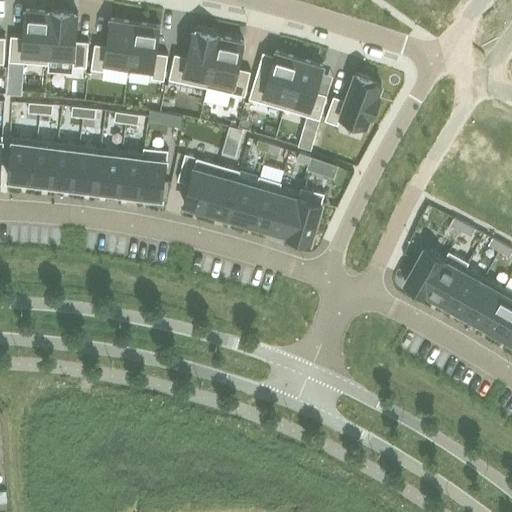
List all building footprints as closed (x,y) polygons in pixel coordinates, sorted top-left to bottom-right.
[(11,34),(9,60),(47,63),(52,8),(51,8),(51,10),(26,8),(24,35),(11,34)] [(52,8),(47,63),(48,63),(49,58),(73,60),(73,64),(86,65),(88,40),(76,39),(78,12),(73,12),(74,10),(52,8)] [(95,42),(91,68),(103,69),(104,65),(128,68),(135,21),(110,17),(106,43),(95,42)] [(135,21),(128,68),(152,72),(151,77),(164,78),(168,53),(156,51),(160,25),(135,21)] [(174,52),(169,77),(207,86),(219,32),(198,28),(197,30),(193,29),(187,55),(174,52)] [(219,32),(207,86),(245,94),(251,69),(238,66),(244,40),(219,35),(220,33),(219,32)] [(256,71),(249,97),(284,107),(299,57),(275,50),(268,75),(256,71)] [(299,57),(284,107),(320,118),(327,93),(316,90),(323,64),(299,57)] [(333,94),(325,118),(338,123),(339,118),(365,128),(370,114),(372,115),(380,93),(378,92),(381,83),(373,80),(373,77),(355,71),(346,98),(333,94)] [(29,101),(28,111),(40,112),(41,102),(29,101)] [(41,102),(40,112),(52,113),(53,103),(41,102)] [(72,105),(71,115),(83,116),(84,106),(72,105)] [(84,106),(83,116),(95,117),(96,107),(84,106)] [(115,110),(114,120),(126,121),(127,112),(115,110)] [(127,112),(126,121),(138,123),(139,113),(127,112)] [(174,113),(171,125),(181,126),(183,114),(174,113)] [(229,125),(227,133),(240,137),(242,129),(229,125)] [(487,144),(476,166),(501,179),(494,191),(506,198),(511,186),(511,172),(506,169),(511,158),(511,138),(495,130),(493,133),(490,131),(484,142),(487,144)] [(13,134),(8,177),(31,180),(37,137),(13,134)] [(37,137),(31,180),(53,183),(58,140),(37,137)] [(258,138),(255,148),(266,152),(269,142),(258,138)] [(58,140),(53,183),(74,185),(79,142),(58,140)] [(79,142),(74,185),(96,188),(101,145),(79,142)] [(269,142),(266,152),(278,155),(281,145),(269,142)] [(101,145),(96,188),(117,191),(123,148),(101,145)] [(123,148),(117,191),(139,193),(145,146),(143,145),(143,150),(123,148)] [(145,146),(139,193),(162,196),(168,149),(145,146)] [(299,151),(296,161),(307,164),(311,155),(299,151)] [(185,153),(177,180),(189,183),(186,194),(183,202),(205,208),(215,172),(218,163),(197,157),(185,153)] [(311,156),(307,168),(316,171),(321,159),(311,156)] [(215,172),(205,208),(226,214),(236,178),(239,169),(218,163),(215,172)] [(257,184),(246,221),(247,220),(267,226),(278,190),(279,185),(280,181),(260,175),(257,184)] [(236,178),(226,214),(246,221),(257,184),(236,178)] [(278,190),(267,226),(287,232),(287,233),(288,233),(298,196),(299,194),(300,191),(279,185),(278,190)] [(298,196),(288,233),(291,234),(290,238),(305,242),(306,239),(310,240),(313,232),(322,201),(324,193),(301,186),(300,191),(299,194),(298,196)] [(454,216),(450,223),(461,229),(465,222),(454,216)] [(465,222),(461,229),(472,234),(475,227),(465,222)] [(493,236),(488,243),(499,249),(503,242),(493,236)] [(511,247),(503,242),(499,249),(509,255),(511,250),(511,247)] [(425,245),(405,281),(408,282),(406,286),(421,294),(423,291),(425,292),(449,249),(444,256),(425,245)] [(449,249),(425,292),(426,292),(427,291),(445,302),(468,260),(449,249)] [(468,260),(445,302),(464,312),(463,312),(464,312),(485,275),(467,265),(469,260),(468,260)] [(485,275),(464,312),(482,323),(503,285),(485,275)] [(511,290),(503,285),(482,323),(501,334),(501,333),(511,314),(511,290)] [(511,314),(501,333),(511,339),(511,314)]
